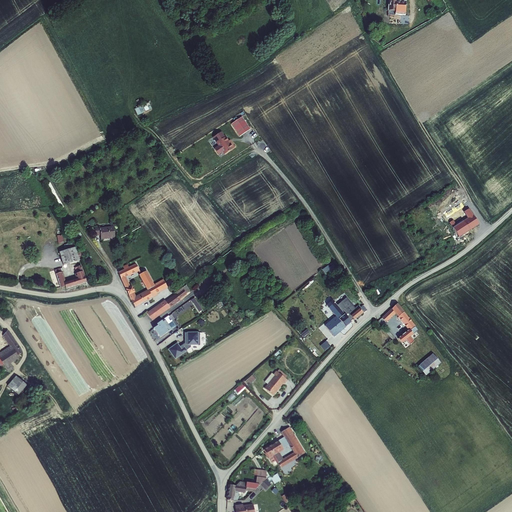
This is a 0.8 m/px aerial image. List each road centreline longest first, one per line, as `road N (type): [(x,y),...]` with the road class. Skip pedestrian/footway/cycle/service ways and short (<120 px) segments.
road 1 (unclassified): [(511,210),(360,324),(221,481)]
road 2 (unclassified): [(0,287),(53,295),(117,291),(221,481)]
